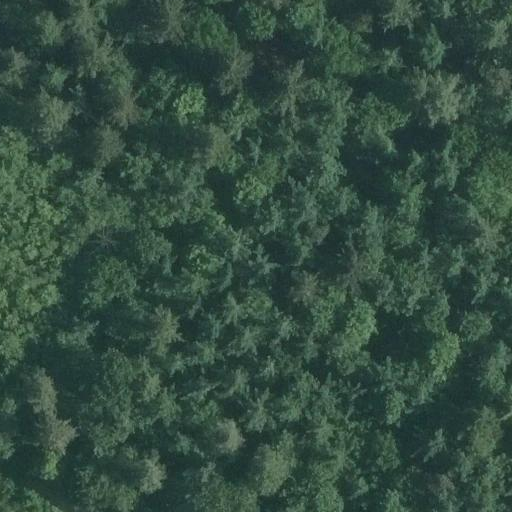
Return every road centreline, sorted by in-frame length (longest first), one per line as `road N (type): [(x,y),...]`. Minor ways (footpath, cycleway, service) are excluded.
road 1 (track): [(186,0),(61,511)]
road 2 (track): [(511,179),(201,0)]
